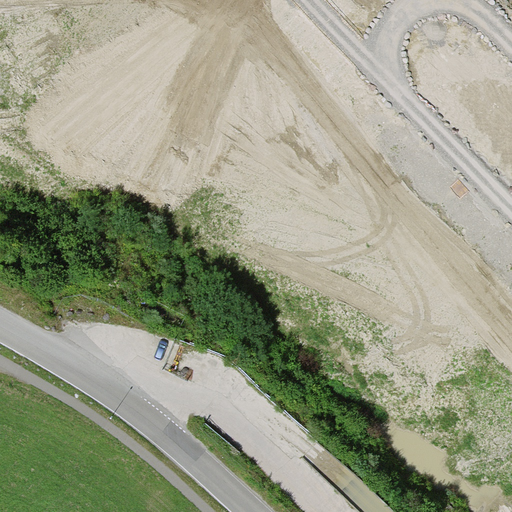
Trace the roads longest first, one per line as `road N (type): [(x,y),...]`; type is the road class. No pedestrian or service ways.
road 1 (unknown): [(0,57),(117,36),(150,47),(179,71),(511,503)]
road 2 (unclassified): [(0,326),(130,405),(244,511)]
